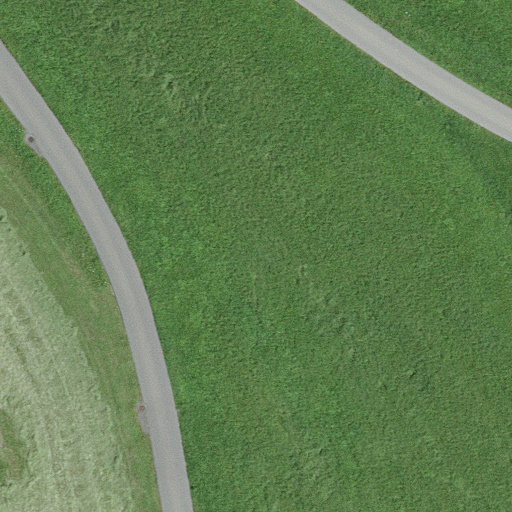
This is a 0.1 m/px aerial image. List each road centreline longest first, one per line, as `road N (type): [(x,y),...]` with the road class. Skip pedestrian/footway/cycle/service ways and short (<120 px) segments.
road 1 (unclassified): [(0,84),(118,264),(173,511)]
road 2 (unclassified): [(511,126),(367,37),(327,0)]
